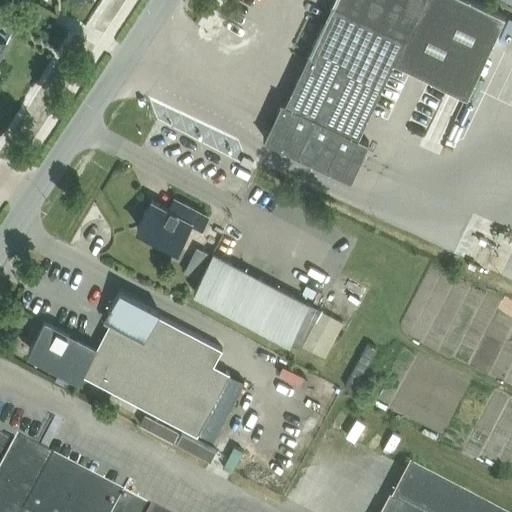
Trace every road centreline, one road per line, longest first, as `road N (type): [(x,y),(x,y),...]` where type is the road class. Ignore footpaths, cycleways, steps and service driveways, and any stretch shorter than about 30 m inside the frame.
road 1 (unknown): [(171,88),(289,159),(389,205)]
road 2 (tertiary): [(34,194),(163,0)]
road 3 (unknown): [(171,88),(241,59),(279,0)]
road 4 (unknown): [(389,205),(490,250),(511,241)]
